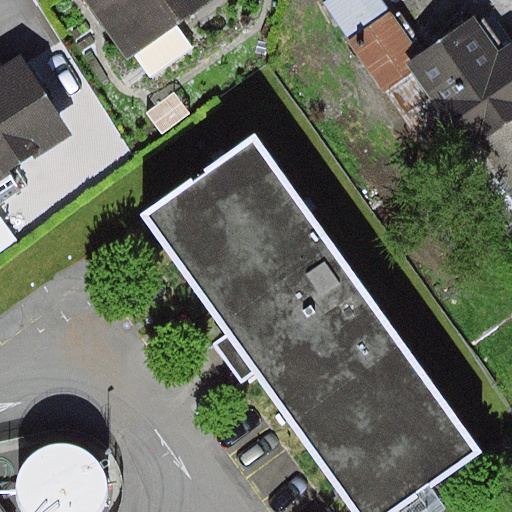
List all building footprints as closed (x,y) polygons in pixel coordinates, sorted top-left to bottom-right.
[(115,0),(159,60),(241,0),(115,0)] [(511,45),(496,23),(446,59),(403,0),(361,0),(321,30),(446,200),(511,152),(511,45)] [(39,57),(0,83),(0,205),(96,140),(39,57)] [(451,511),(511,469),(511,427),(309,143),(188,228),(390,511),(451,511)] [(115,511),(139,495),(76,409),(9,457),(42,502),(28,511),(115,511)]
